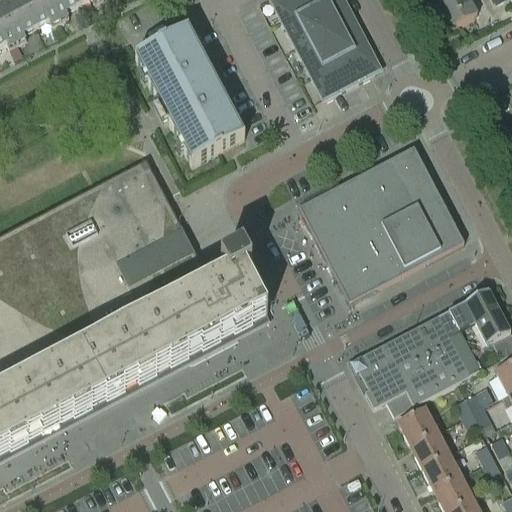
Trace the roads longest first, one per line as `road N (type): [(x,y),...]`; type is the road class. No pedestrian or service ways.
road 1 (residential): [(319,353),(244,208),(245,192),(418,100)]
road 2 (residential): [(319,353),(504,258)]
road 3 (residential): [(405,511),(319,353)]
road 4 (residential): [(504,258),(418,100)]
